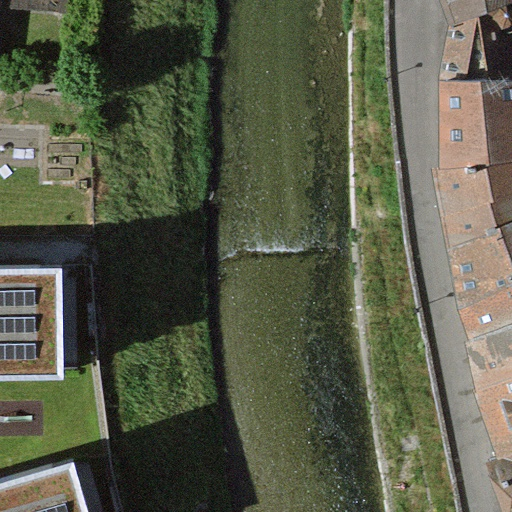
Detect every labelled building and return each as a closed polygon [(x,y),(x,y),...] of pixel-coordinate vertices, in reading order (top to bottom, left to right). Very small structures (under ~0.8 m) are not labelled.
[(511,0),(503,0),(461,16),(451,72),(511,70),(511,0)] [(455,0),(461,16),(503,0),(455,0)] [(511,70),(451,72),(451,162),(511,153),(511,70)] [(511,153),(451,162),(459,222),(511,205),(511,153)] [(461,277),(511,258),(511,205),(459,222),(461,277)] [(511,258),(461,277),(471,324),(511,307),(511,258)] [(0,366),(61,366),(59,262),(0,263),(0,366)] [(511,307),(471,324),(482,380),(511,368),(511,307)] [(511,368),(482,380),(497,456),(511,449),(511,368)] [(511,511),(511,449),(497,456),(511,511)] [(0,511),(109,511),(85,450),(0,475),(0,511)]
